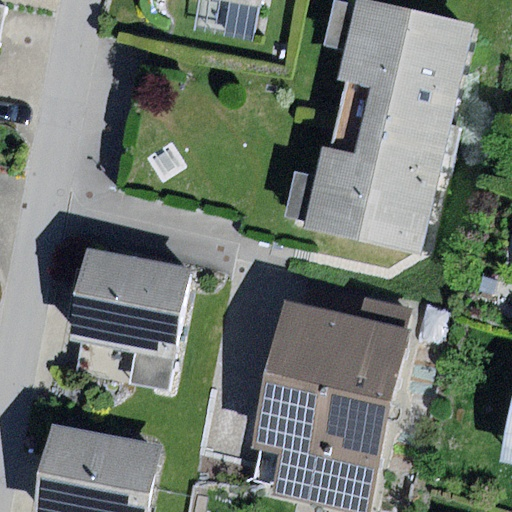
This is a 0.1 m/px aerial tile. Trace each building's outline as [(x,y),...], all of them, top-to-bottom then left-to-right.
[(216,0),(265,9),(266,0),(216,0)] [(474,26),(358,0),(340,82),(373,89),(359,154),(324,147),(306,229),(423,255),(449,139),(474,26)] [(195,270),(91,250),(74,340),(82,341),(178,360),(195,270)] [(369,511),(408,332),(289,307),(259,451),(280,455),(271,495),(353,511),(369,511)] [(178,360),(82,341),(76,375),(171,394),(178,360)] [(511,414),(502,461),(511,463),(511,414)] [(150,511),(163,451),(58,431),(42,511),(150,511)]
